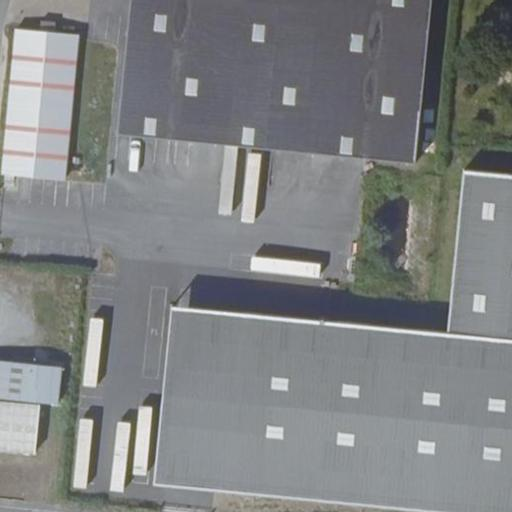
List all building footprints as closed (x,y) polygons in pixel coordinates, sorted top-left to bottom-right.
[(434,0),(132,0),(119,132),(417,164),(434,0)] [(44,24),(43,36),(59,38),(61,26),(44,24)] [(21,33),(4,176),(66,183),(83,41),(59,38),(43,36),(21,33)] [(428,511),(511,511),(511,176),(464,172),(448,335),(172,308),(155,486),(428,511)] [(59,367),(0,359),(0,398),(55,405),(59,367)] [(0,451),(34,454),(39,406),(0,402),(0,451)]
